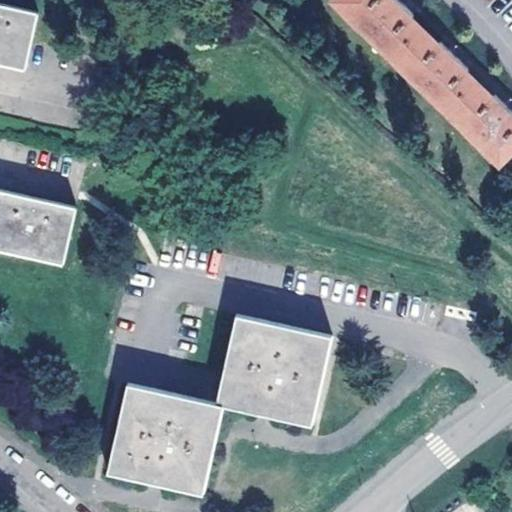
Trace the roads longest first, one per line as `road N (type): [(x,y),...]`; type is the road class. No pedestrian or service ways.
road 1 (track): [(81,178),(187,186),(490,293),(511,309)]
road 2 (track): [(511,263),(214,11),(176,0)]
road 3 (track): [(258,49),(161,73),(106,72),(85,92)]
road 4 (residential): [(368,511),(511,408)]
